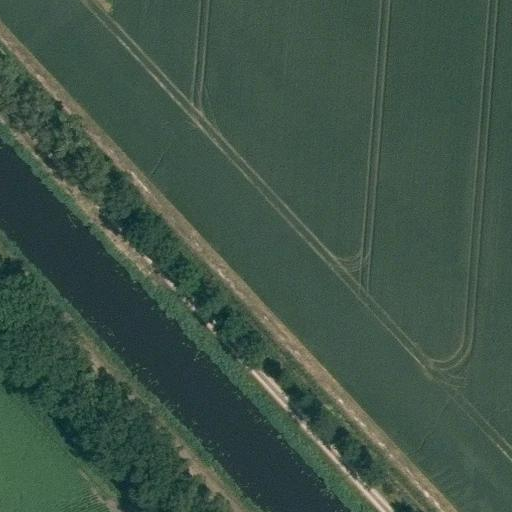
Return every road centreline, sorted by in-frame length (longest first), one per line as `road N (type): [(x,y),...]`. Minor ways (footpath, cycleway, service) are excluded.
road 1 (track): [(381,511),(0,105)]
road 2 (track): [(0,275),(217,511)]
